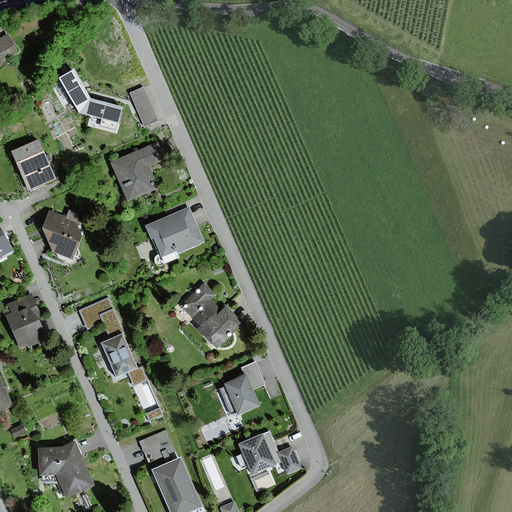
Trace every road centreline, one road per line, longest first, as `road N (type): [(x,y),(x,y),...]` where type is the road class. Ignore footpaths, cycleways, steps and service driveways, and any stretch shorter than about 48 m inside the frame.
road 1 (residential): [(124,0),(310,435)]
road 2 (unclassified): [(511,94),(418,65),(306,5),(157,0)]
road 3 (residential): [(144,511),(11,205)]
